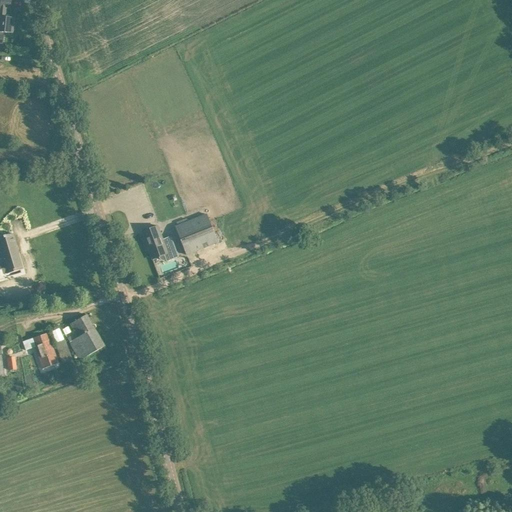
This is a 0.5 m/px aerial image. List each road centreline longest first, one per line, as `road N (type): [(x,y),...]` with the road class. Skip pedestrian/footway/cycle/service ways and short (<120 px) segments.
road 1 (unclassified): [(179,511),(125,298),(29,0)]
road 2 (track): [(511,142),(125,298)]
